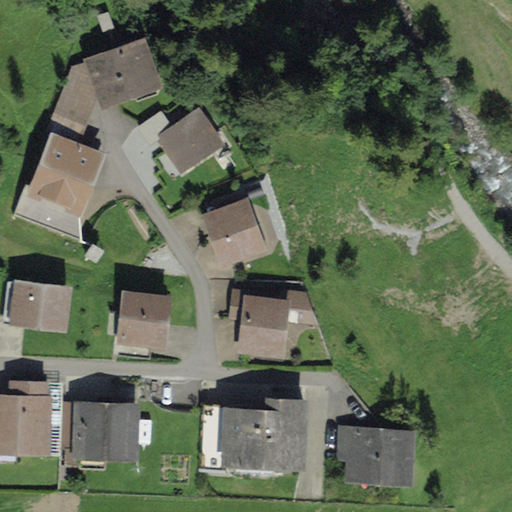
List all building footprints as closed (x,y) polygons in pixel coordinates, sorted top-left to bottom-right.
[(140,47),(87,65),(102,109),(155,92),(140,47)] [(75,68),(49,137),(74,146),(94,92),(87,73),(75,68)] [(163,111),(142,124),(150,137),(171,124),(163,111)] [(217,152),(195,114),(156,137),(178,175),(217,152)] [(74,146),(49,137),(28,194),(80,213),(102,156),(74,146)] [(240,207),(203,220),(221,271),(259,258),(240,207)] [(66,293),(17,286),(12,329),(60,335),(66,293)] [(314,300),(280,296),(279,306),(242,302),(236,356),(276,360),(280,328),(311,331),(314,300)] [(168,303),(123,298),(117,347),(162,352),(168,303)] [(0,455),(46,456),(47,387),(10,386),(10,401),(0,400),(0,455)] [(221,468),(298,470),(300,405),(261,404),(261,416),(222,414),(221,468)] [(134,411),(76,408),(73,459),(131,463),(134,411)] [(408,436),(339,434),(338,463),(346,463),(345,489),(406,491),(408,436)]
